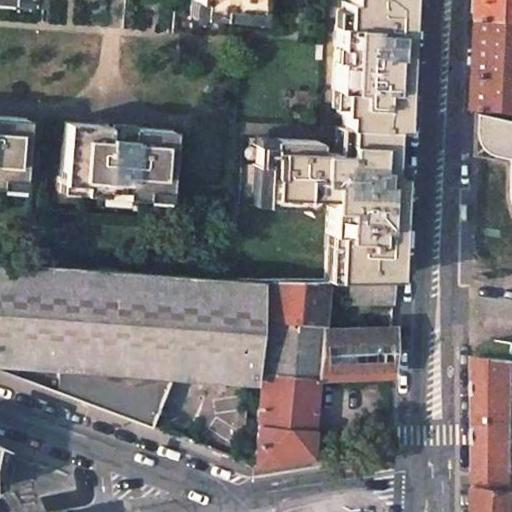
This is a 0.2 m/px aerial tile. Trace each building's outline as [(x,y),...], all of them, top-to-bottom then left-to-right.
[(193,0),(193,2),(199,2),(198,14),(219,16),(218,25),(258,29),(260,0),(193,0)] [(345,0),(345,1),(340,1),(339,25),(333,25),(332,46),(338,46),(338,59),(331,59),(330,89),(336,89),(335,112),(341,112),(340,126),(333,125),(331,150),(321,150),(321,140),(258,137),(258,143),(261,143),(260,163),(249,162),(246,202),(313,206),(314,196),(327,197),(322,279),(348,278),(392,277),(397,168),(387,168),(389,128),(399,128),(400,89),(403,0),(345,0)] [(511,0),(485,0),(485,19),(511,20),(511,0)] [(511,20),(485,19),(480,110),(511,111),(511,20)] [(511,117),(480,110),(479,126),(480,130),(482,137),(485,142),(489,147),(494,150),(499,153),(505,154),(511,155),(511,117)] [(21,120),(0,118),(0,188),(15,190),(21,120)] [(167,132),(61,123),(56,184),(77,186),(76,195),(81,196),(98,197),(98,191),(118,192),(117,199),(143,201),(161,202),(167,132)] [(477,353),(476,356),(511,361),(511,345),(506,345),(494,343),(490,343),(486,344),(483,346),(479,349),(477,353)] [(475,356),(477,486),(511,491),(511,361),(476,356),(475,356)] [(259,378),(251,464),(309,455),(315,377),(259,372),(259,378)] [(511,511),(511,491),(477,486),(476,511),(511,511)]
